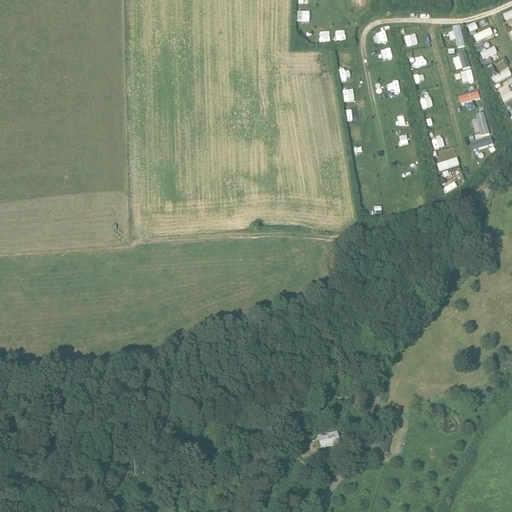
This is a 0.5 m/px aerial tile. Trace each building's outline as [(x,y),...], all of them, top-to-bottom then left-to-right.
[(298,10),(298,21),(310,22),(311,11),(298,10)] [(471,33),(480,29),(477,22),(469,25),(471,33)] [(461,25),(453,27),(459,49),(467,47),(461,25)] [(477,42),(495,35),(492,29),(475,36),(477,42)] [(347,41),(346,31),(337,32),(337,41),(347,41)] [(320,34),(321,44),(331,42),(330,32),(320,34)] [(416,34),(405,36),(408,47),(418,44),(416,34)] [(382,48),(384,59),(393,57),(391,46),(382,48)] [(490,56),(491,59),(499,57),(496,47),(481,52),(483,59),(490,56)] [(348,53),(339,55),(341,62),(349,60),(348,53)] [(469,53),(454,56),(457,71),(471,69),(469,53)] [(416,67),(426,66),(425,56),(415,57),(416,67)] [(473,69),(462,72),(464,83),(476,81),(473,69)] [(511,91),(510,86),(500,91),(505,103),(511,99),(511,91)] [(355,87),(344,88),(345,100),(355,99),(355,87)] [(424,109),(434,107),(432,97),(421,100),(424,109)] [(476,135),(483,134),(483,137),(491,135),(487,115),(473,118),(476,135)] [(433,140),(435,149),(450,146),(448,137),(433,140)] [(474,151),(495,146),(493,138),(472,143),(474,151)] [(415,146),(401,149),(403,158),(416,155),(415,146)] [(436,161),(456,156),(454,148),(434,154),(436,161)] [(318,439),(320,449),(339,444),(336,431),(327,433),(328,436),(318,439)] [(386,454),(387,455),(388,449),(391,439),(391,438),(383,436),(383,437),(378,452),(386,454)]
